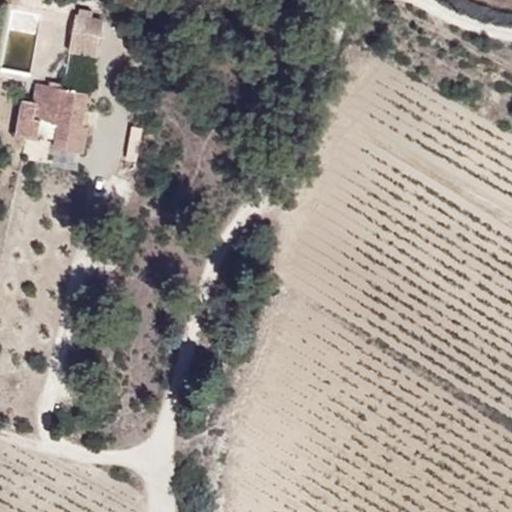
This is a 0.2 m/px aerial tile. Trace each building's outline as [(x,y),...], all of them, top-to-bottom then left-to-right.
[(103,13),(76,9),(72,51),(98,59),(103,13)] [(66,88),(39,82),(31,114),(60,125),(66,88)] [(90,93),(66,88),(60,125),(82,129),(90,93)] [(39,102),(21,102),(15,134),(36,135),(39,102)] [(140,126),(125,124),(123,151),(135,157),(140,126)] [(82,129),(60,125),(53,153),(82,157),(93,130),(82,129)]
